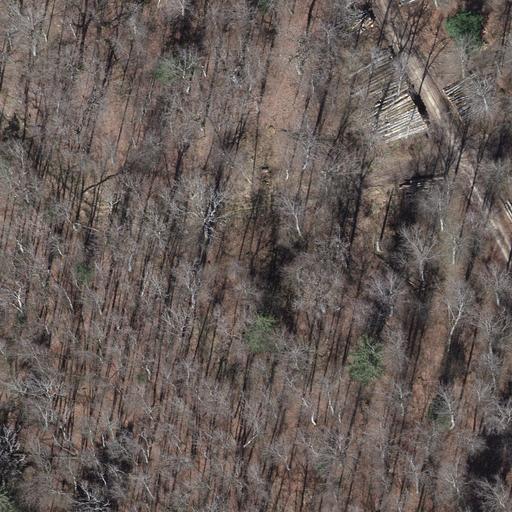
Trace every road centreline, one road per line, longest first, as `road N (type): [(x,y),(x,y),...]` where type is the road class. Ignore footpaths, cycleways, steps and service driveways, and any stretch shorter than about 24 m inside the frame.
road 1 (track): [(511,143),(149,224),(96,197),(0,118)]
road 2 (track): [(511,250),(389,0)]
